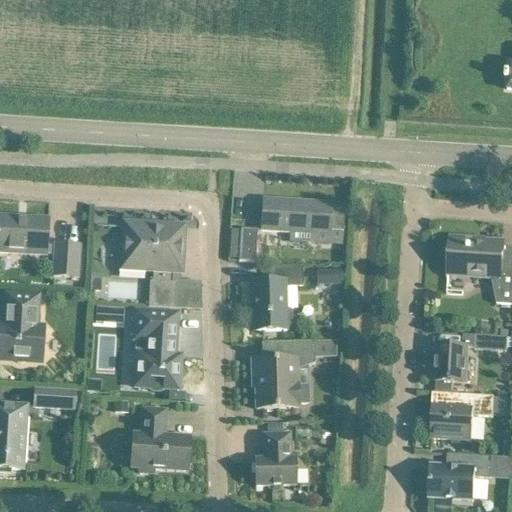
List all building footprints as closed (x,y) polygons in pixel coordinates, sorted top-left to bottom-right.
[(345,210),(331,209),(331,206),(263,202),(261,232),(299,235),(299,244),(314,245),(314,236),(329,237),(329,233),(344,234),(345,210)] [(0,218),(0,254),(46,257),(46,256),(54,257),(53,278),(78,280),(80,248),(54,246),(54,248),(47,247),(48,221),(28,220),(28,222),(15,221),(15,219),(0,218)] [(121,241),(120,254),(123,257),(122,270),(153,272),(152,283),(149,283),(148,309),(174,311),(176,285),(172,284),(172,273),(180,273),(182,229),(158,228),(158,230),(149,230),(149,227),(125,226),(124,238),(121,241)] [(240,231),(238,263),(255,264),(257,232),(240,231)] [(450,240),(448,277),(491,280),(497,306),(511,307),(511,268),(502,268),(504,244),(484,243),(482,245),(474,244),(472,242),(450,240)] [(270,284),(249,284),(250,306),(253,306),(253,334),(287,333),(287,329),(289,329),(293,325),(292,315),(289,311),(286,311),(286,289),(302,289),(302,269),(270,270),(270,284)] [(343,271),(329,271),(329,287),(343,286),(343,271)] [(100,294),(101,278),(90,278),(90,294),(100,294)] [(0,326),(0,361),(13,362),(13,363),(17,364),(20,365),(23,365),(27,363),(41,364),(44,330),(35,329),(37,298),(6,297),(5,319),(6,319),(5,327),(0,326)] [(96,312),(95,328),(108,329),(108,312),(96,312)] [(135,313),(134,337),(141,345),(140,356),(136,355),(134,389),(148,390),(147,393),(156,395),(159,395),(163,393),(163,391),(178,392),(180,358),(174,358),(177,316),(135,313)] [(475,337),(474,352),(507,354),(508,339),(475,337)] [(261,362),(252,362),(252,392),(255,392),(256,411),(298,410),(298,405),(302,405),(304,402),(306,399),(306,395),(304,392),(301,389),(298,389),(297,371),(314,366),(313,344),(261,345),(261,362)] [(437,347),(435,383),(465,385),(467,349),(437,347)] [(34,392),(33,409),(73,411),(74,394),(34,392)] [(433,409),(431,441),(451,443),(451,445),(466,446),(466,443),(471,444),(472,419),(492,420),(494,399),(438,396),(437,410),(433,409)] [(0,476),(11,477),(11,471),(23,472),(27,407),(0,405),(0,476)] [(128,405),(114,405),(114,416),(128,416),(128,405)] [(133,436),(131,470),(139,471),(139,475),(147,476),(153,476),(153,472),(187,474),(189,439),(164,438),(166,413),(141,411),(140,436),(133,436)] [(263,461),(255,461),(255,489),(295,488),(294,460),(290,460),(290,436),(262,436),(263,461)] [(511,443),(504,444),(503,459),(511,459),(511,443)] [(492,459),(454,457),(453,470),(431,469),(429,501),(460,502),(458,511),(488,511),(489,504),(473,503),(475,479),(491,481),(492,459)]
